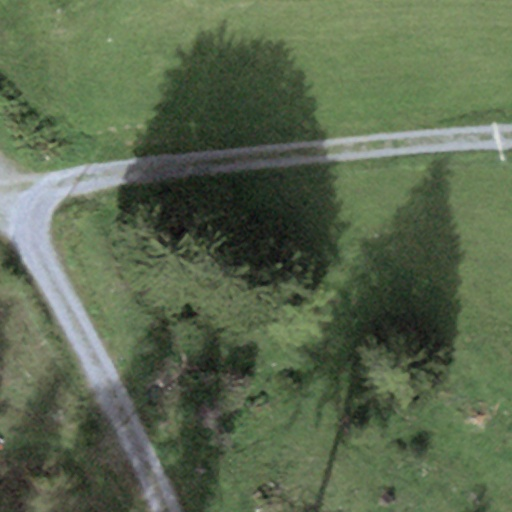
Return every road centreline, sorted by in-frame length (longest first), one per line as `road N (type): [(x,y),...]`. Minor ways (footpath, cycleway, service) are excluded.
road 1 (track): [(511,135),(88,174),(30,202)]
road 2 (track): [(30,202),(44,279),(160,511)]
